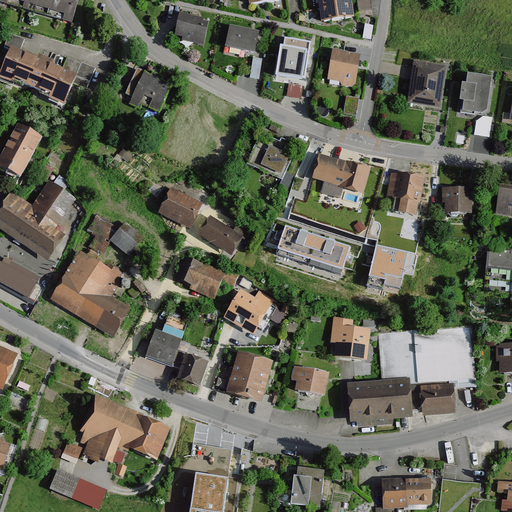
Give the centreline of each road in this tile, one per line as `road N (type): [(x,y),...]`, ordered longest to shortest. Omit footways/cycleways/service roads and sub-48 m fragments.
road 1 (tertiary): [(511,409),(387,444),(299,439),(116,373),(0,312)]
road 2 (residential): [(116,0),(166,58),(360,142)]
road 3 (residential): [(360,142),(511,163)]
road 4 (residential): [(386,0),(360,142)]
